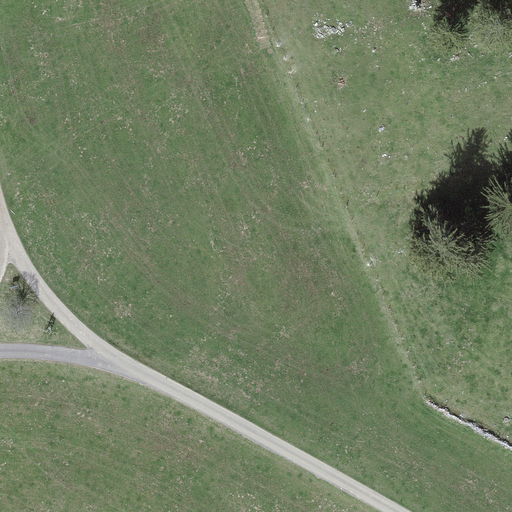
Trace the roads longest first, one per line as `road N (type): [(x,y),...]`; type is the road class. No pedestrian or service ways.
road 1 (unclassified): [(392,511),(113,360)]
road 2 (unclassified): [(4,232),(45,294),(113,360)]
